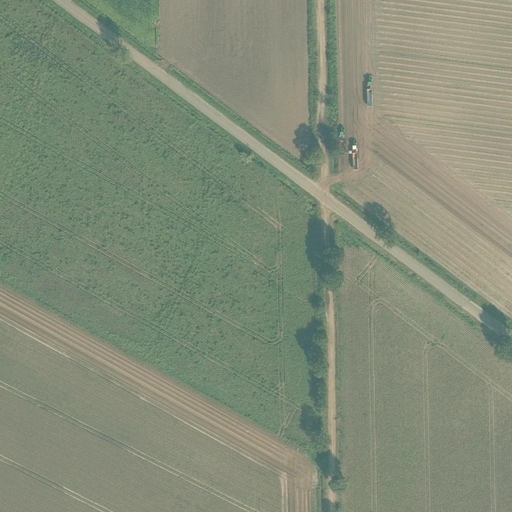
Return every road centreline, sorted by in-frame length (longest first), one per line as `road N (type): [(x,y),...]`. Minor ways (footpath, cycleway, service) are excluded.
road 1 (tertiary): [(511,339),(59,0)]
road 2 (track): [(331,511),(320,0)]
